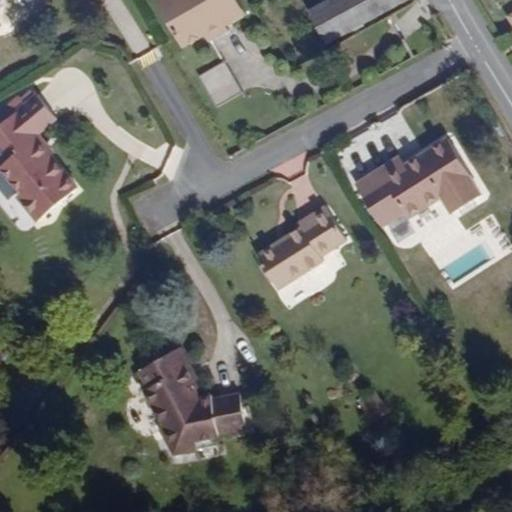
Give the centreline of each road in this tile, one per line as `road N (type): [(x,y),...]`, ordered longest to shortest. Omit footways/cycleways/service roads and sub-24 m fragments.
road 1 (residential): [(482,43),(217,184),(196,179)]
road 2 (unknown): [(238,55),(272,82),(319,85),(342,79),(449,0)]
road 3 (unknown): [(217,184),(178,106),(108,0)]
